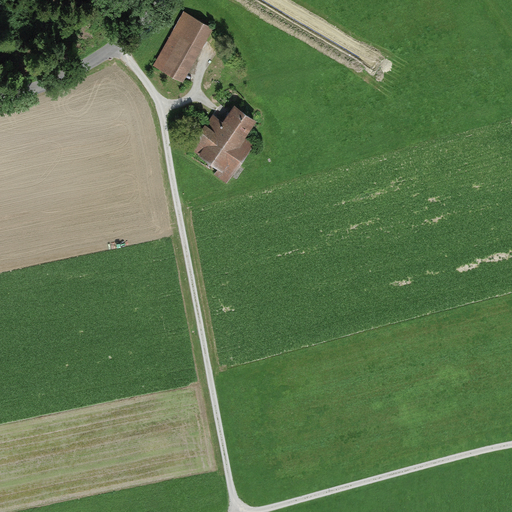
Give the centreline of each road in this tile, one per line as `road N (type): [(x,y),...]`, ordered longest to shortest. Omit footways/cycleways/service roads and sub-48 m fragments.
road 1 (track): [(117,46),(161,107),(237,511)]
road 2 (track): [(252,511),(511,445)]
road 3 (residential): [(0,100),(117,46),(162,0)]
